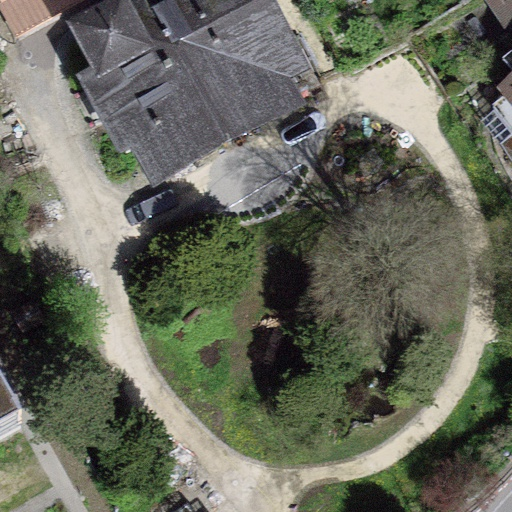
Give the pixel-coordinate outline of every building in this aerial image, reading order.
[(82,0),(5,0),(0,3),(0,4),(17,35),(82,0)] [(168,0),(85,45),(79,43),(76,48),(83,52),(100,84),(93,87),(127,153),(151,140),(166,168),(308,91),(289,55),(272,64),(245,13),(229,22),(217,0),(168,0)] [(511,0),(496,0),(511,23),(511,0)] [(511,95),(503,103),(511,114),(511,145),(508,149),(511,154),(511,95)] [(0,440),(22,428),(0,389),(0,440)]
